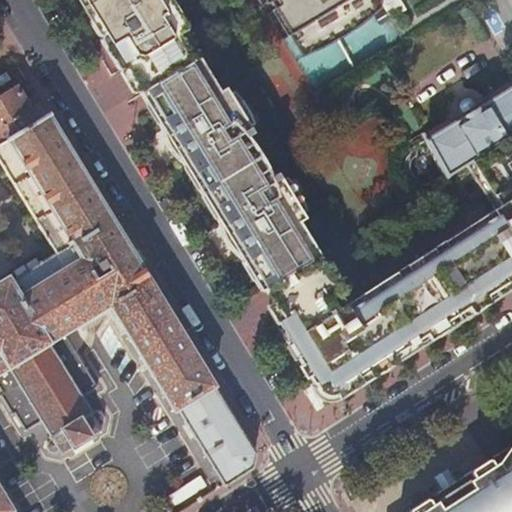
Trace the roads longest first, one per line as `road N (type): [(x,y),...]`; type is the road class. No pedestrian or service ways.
road 1 (residential): [(14,0),(301,472)]
road 2 (residential): [(301,472),(511,334)]
